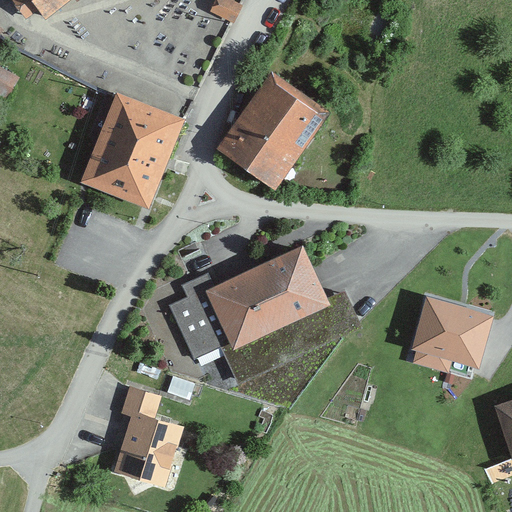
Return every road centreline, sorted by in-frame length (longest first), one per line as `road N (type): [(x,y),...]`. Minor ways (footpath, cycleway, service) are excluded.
road 1 (residential): [(202,200),(157,243),(108,327),(64,428),(0,453)]
road 2 (residential): [(511,225),(202,200)]
road 3 (residential): [(267,0),(199,156),(202,200)]
